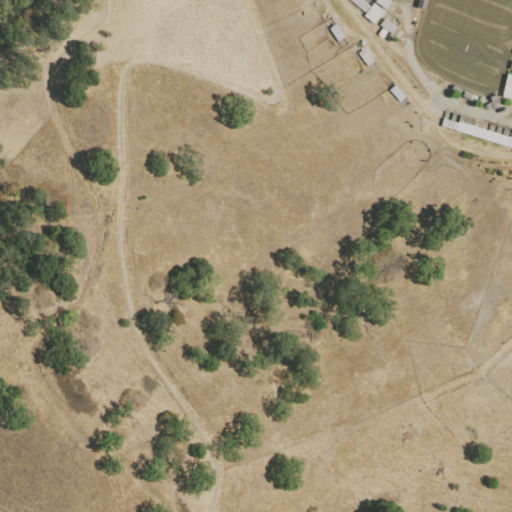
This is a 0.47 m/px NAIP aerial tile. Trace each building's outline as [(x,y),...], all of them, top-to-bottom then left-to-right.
[(362,0),(370,6),(364,13),(348,0),(362,0)] [(375,2),(376,0),(389,0),(391,1),(386,10),(375,2)] [(373,3),(384,11),(374,24),(363,16),(373,3)] [(379,26),(384,19),(397,27),(392,34),(379,26)] [(506,74),(511,75),(511,99),(503,98),(506,74)] [(490,102),(499,98),(502,105),(493,109),(490,102)] [(483,113),(478,111),(482,102),(487,104),(483,113)] [(511,149),(455,132),(458,121),(511,137),(511,149)]
